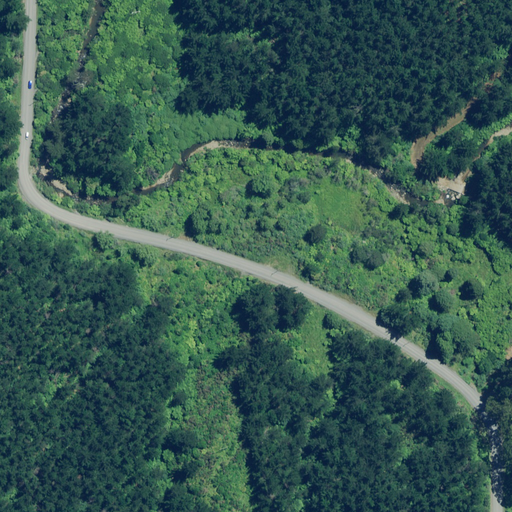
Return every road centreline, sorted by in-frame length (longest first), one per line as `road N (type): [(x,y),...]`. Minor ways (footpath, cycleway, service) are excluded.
road 1 (tertiary): [(31,0),(22,173),(32,195),(64,215),(269,274),(428,359),(481,402),(497,511)]
road 2 (track): [(511,228),(429,172),(417,152),(511,55)]
